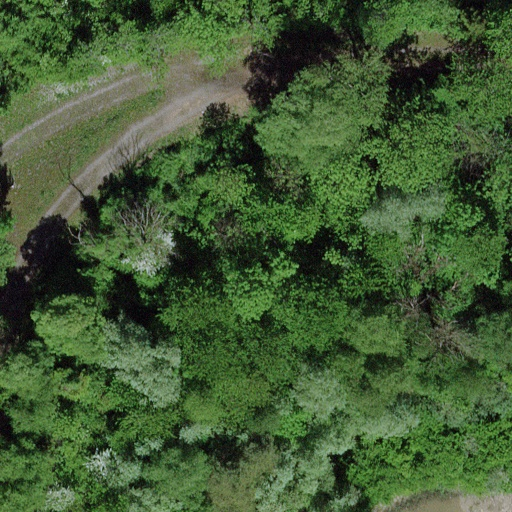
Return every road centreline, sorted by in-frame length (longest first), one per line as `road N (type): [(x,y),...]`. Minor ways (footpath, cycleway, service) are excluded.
road 1 (track): [(0,329),(27,253),(139,146),(259,68)]
road 2 (track): [(259,68),(511,62)]
road 3 (track): [(75,107),(145,75),(259,68)]
